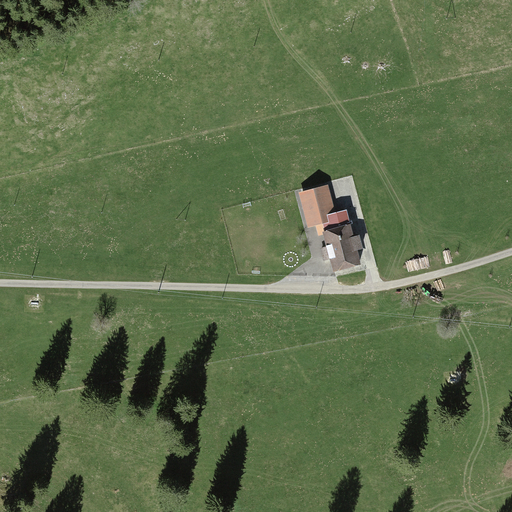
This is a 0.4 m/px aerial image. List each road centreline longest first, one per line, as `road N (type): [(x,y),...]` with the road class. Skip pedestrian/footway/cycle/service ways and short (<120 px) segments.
road 1 (unclassified): [(0,282),(358,290),(511,249)]
road 2 (track): [(386,284),(451,300),(511,303)]
